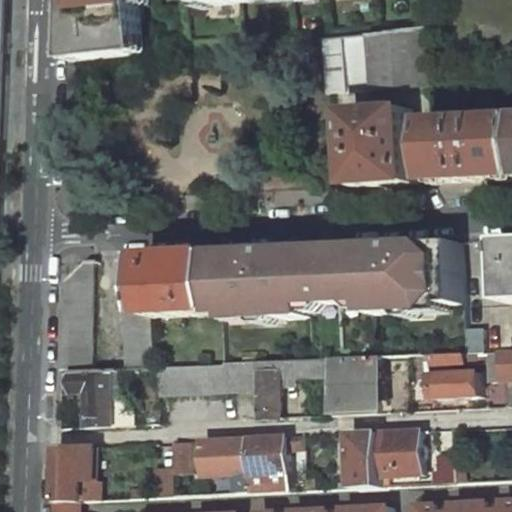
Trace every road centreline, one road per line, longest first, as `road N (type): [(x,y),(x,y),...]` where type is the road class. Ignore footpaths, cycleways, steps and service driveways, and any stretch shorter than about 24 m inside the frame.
road 1 (residential): [(511,417),(27,440)]
road 2 (residential): [(511,213),(33,232)]
road 3 (residential): [(40,0),(33,232)]
road 4 (residential): [(33,232),(27,440)]
